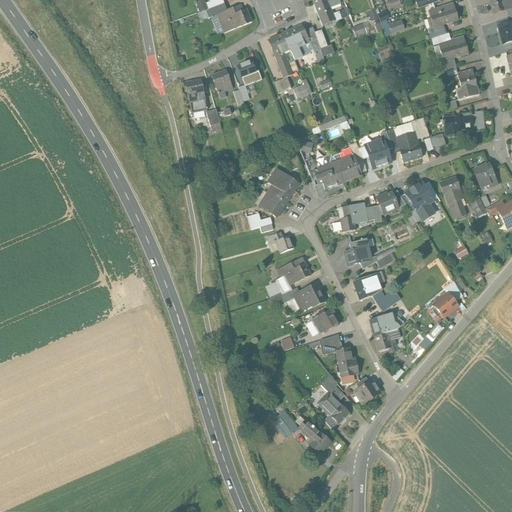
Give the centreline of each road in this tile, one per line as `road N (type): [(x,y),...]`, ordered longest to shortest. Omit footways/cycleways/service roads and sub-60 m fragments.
road 1 (secondary): [(244,511),(137,219),(89,128),(1,0)]
road 2 (residential): [(255,2),(262,27),(254,36),(156,80),(140,0)]
road 3 (residential): [(316,209),(499,144)]
road 4 (residential): [(401,396),(387,384),(309,232)]
road 5 (residential): [(401,396),(511,268)]
road 6 (residential): [(471,0),(499,144)]
road 7 (residential): [(358,511),(367,440),(401,396)]
